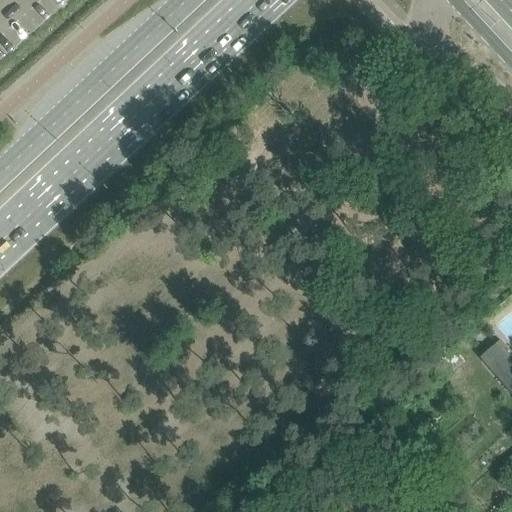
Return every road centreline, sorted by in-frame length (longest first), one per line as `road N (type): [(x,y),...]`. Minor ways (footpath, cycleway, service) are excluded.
road 1 (secondary): [(0,244),(269,0)]
road 2 (secondary): [(184,0),(0,171)]
road 3 (unclassified): [(432,0),(427,46),(511,107)]
